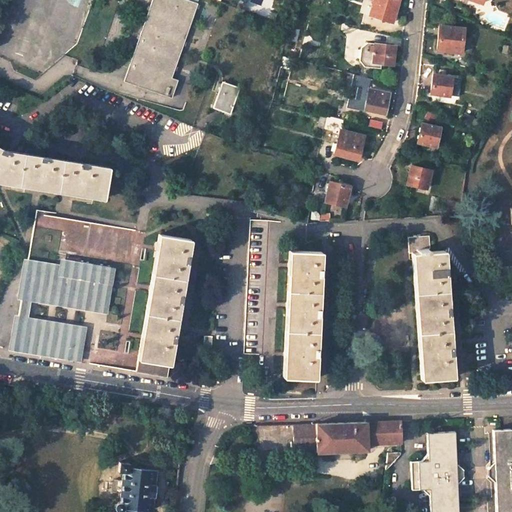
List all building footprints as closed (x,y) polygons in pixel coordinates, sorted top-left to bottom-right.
[(177,81),(171,78),(196,5),(181,0),(151,0),(123,83),(171,99),(177,81)] [(391,23),(397,0),(372,0),(368,16),(391,23)] [(460,53),(463,29),(439,26),(436,50),(460,53)] [(299,32),(293,31),(291,41),(297,43),(299,32)] [(394,47),(373,45),(366,44),(360,49),(359,62),(364,68),(380,70),(381,64),(393,66),(394,47)] [(510,48),(502,46),(500,54),(509,55),(510,48)] [(282,58),(279,69),(290,72),(293,61),(282,58)] [(451,78),(433,74),(429,93),(448,96),(451,78)] [(240,89),(223,84),(214,110),(231,116),(240,89)] [(389,94),(369,89),(365,109),(386,113),(389,94)] [(471,127),(481,131),(485,124),(474,119),(471,127)] [(359,124),(344,121),(342,131),(356,135),(359,124)] [(436,147),(440,129),(422,125),(418,142),(436,147)] [(479,137),(481,131),(471,127),(468,132),(479,137)] [(363,137),(356,135),(342,131),(340,131),(335,155),(357,160),(363,137)] [(110,168),(82,163),(7,152),(0,147),(0,181),(105,199),(110,168)] [(427,188),(431,171),(411,166),(407,183),(427,188)] [(346,206),(350,187),(331,182),(326,201),(346,206)] [(450,199),(448,208),(457,211),(459,202),(450,199)] [(142,230),(137,229),(39,212),(37,212),(14,349),(89,361),(124,367),(147,231),(142,230)] [(173,343),(177,323),(180,304),(187,264),(192,238),(161,232),(137,369),(168,375),(173,343)] [(431,250),(430,235),(408,237),(409,251),(412,251),(420,378),(451,377),(450,354),(448,316),(445,275),(444,250),(431,250)] [(321,252),(290,250),(283,377),(314,378),(315,357),(317,317),(319,276),(321,252)] [(511,265),(497,267),(498,280),(511,278),(511,265)] [(213,336),(206,335),(204,350),(212,351),(213,336)] [(316,452),(368,451),(368,443),(400,442),(400,421),(342,423),(293,424),(293,450),(316,449),(316,452)] [(511,511),(511,428),(508,428),(493,429),(494,461),(494,464),(498,468),(498,474),(495,478),(495,482),(495,511),(511,511)] [(449,474),(449,470),(454,466),(454,462),(453,430),(439,431),(425,432),(426,453),(420,460),(409,460),(409,489),(421,488),(428,496),(428,511),(455,511),(454,483),(454,478),(449,474)] [(390,464),(397,457),(400,451),(386,452),(385,464),(390,464)] [(153,469),(126,466),(126,461),(117,460),(116,470),(122,471),(118,501),(115,501),(114,502),(113,503),(112,504),(112,506),(113,507),(114,509),(116,510),(118,510),(119,510),(120,509),(121,508),(123,506),(148,509),(150,495),(151,495),(153,484),(151,484),(153,469)] [(487,468),(488,475),(495,482),(495,478),(498,474),(498,468),(494,464),(494,461),(487,468)] [(454,483),(461,476),(461,469),(454,462),(454,466),(449,470),(449,474),(454,478),(454,483)]
